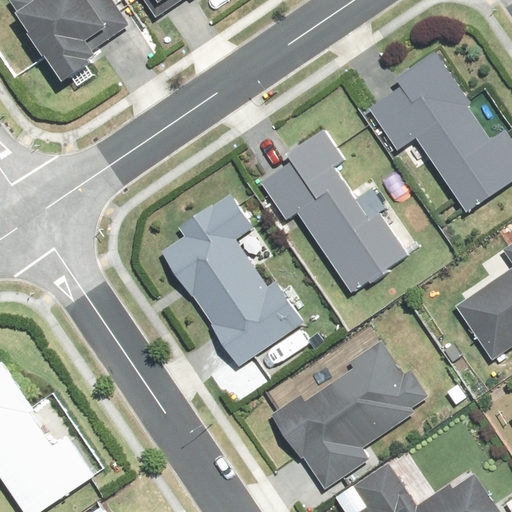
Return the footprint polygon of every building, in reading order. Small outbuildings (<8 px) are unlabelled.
[(142,26),(125,0),(2,0),(0,1),(62,100),(115,66),(105,50),(142,26)] [(151,0),(159,11),(174,0),(151,0)] [(432,56),(393,82),(397,88),(365,110),(396,155),(411,145),(461,218),(511,182),(511,145),(502,131),(489,140),(432,56)] [(269,163),(276,174),(261,183),(285,222),(296,215),(348,295),(352,292),(406,258),(377,214),(367,220),(332,165),(342,158),(323,129),(269,163)] [(172,229),(181,242),(161,255),(234,368),(303,322),(276,281),(269,286),(238,240),(252,231),(229,197),(208,210),(206,206),(172,229)] [(511,244),(502,251),(511,267),(511,268),(454,305),(489,362),(511,346),(511,244)] [(294,386),(299,393),(270,413),(316,479),(321,488),(367,457),(361,448),(424,404),(379,338),(345,361),(349,368),(333,379),(329,373),(324,365),(294,386)] [(54,511),(103,479),(68,427),(56,435),(17,377),(20,374),(2,347),(0,349),(0,491),(14,511),(54,511)] [(356,511),(495,511),(468,472),(418,506),(388,463),(353,488),(366,506),(356,511)] [(113,511),(104,497),(82,511),(113,511)] [(164,511),(153,497),(140,507),(143,511),(164,511)]
